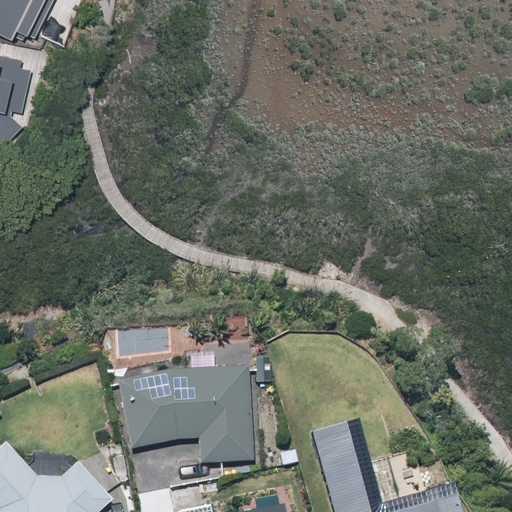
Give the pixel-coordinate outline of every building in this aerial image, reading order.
[(0,0),(0,34),(9,38),(13,29),(25,35),(42,0),(0,0)] [(0,142),(7,144),(20,127),(31,69),(18,66),(19,60),(0,55),(0,142)] [(171,370),(116,382),(131,450),(177,440),(199,441),(199,463),(250,462),(249,369),(171,370)] [(368,511),(344,422),(310,431),(332,511),(458,511),(454,496),(397,511),(368,511)] [(33,477),(0,445),(0,511),(98,511),(111,499),(75,463),(59,479),(33,477)]
